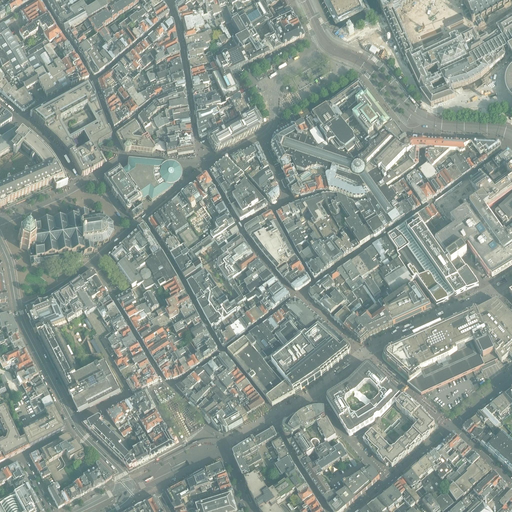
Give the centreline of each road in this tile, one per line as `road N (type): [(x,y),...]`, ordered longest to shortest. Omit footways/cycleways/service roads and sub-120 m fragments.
road 1 (residential): [(21,119),(80,186),(0,222)]
road 2 (residential): [(358,65),(406,122),(419,121),(368,55)]
road 3 (residential): [(353,511),(450,426)]
